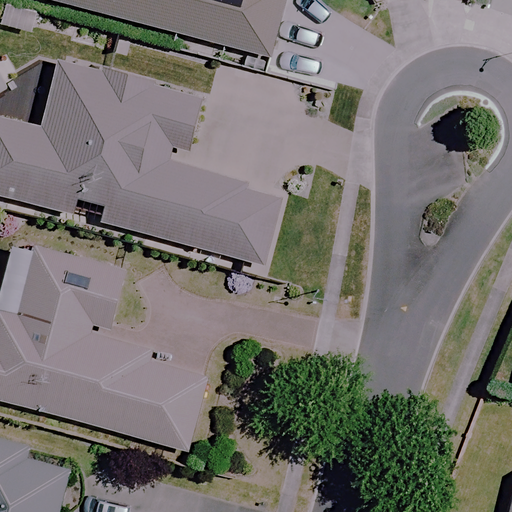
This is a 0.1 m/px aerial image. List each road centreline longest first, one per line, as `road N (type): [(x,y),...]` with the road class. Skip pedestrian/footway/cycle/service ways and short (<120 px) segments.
road 1 (residential): [(410,309),(334,511)]
road 2 (residential): [(511,109),(491,81),(443,69),(408,88),(397,179)]
road 3 (residential): [(410,309),(455,234),(511,176)]
road 4 (residential): [(397,179),(410,309)]
